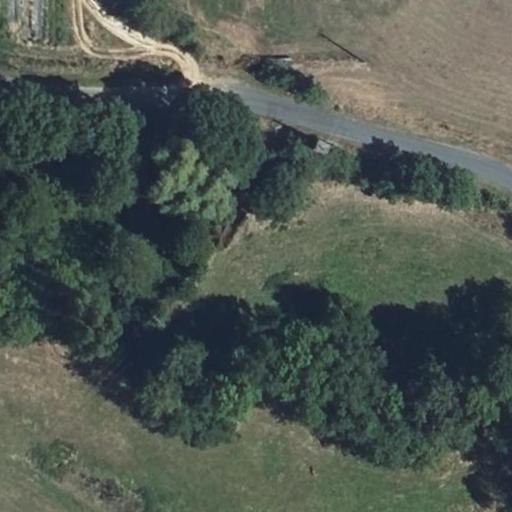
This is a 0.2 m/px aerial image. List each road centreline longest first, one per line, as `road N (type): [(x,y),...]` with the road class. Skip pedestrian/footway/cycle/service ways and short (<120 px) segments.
road 1 (tertiary): [(511,186),(214,93),(86,98),(0,82)]
road 2 (track): [(214,93),(172,49),(112,28),(81,0)]
